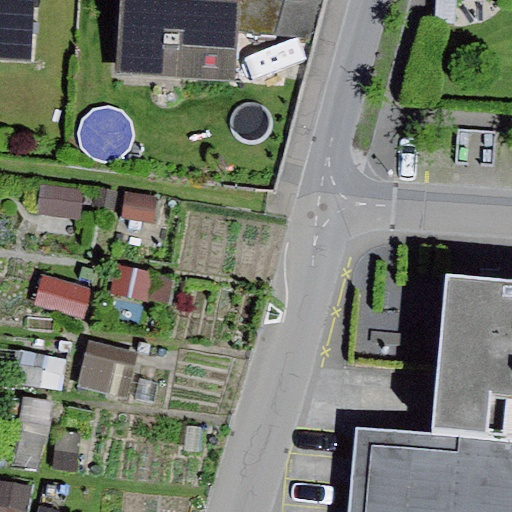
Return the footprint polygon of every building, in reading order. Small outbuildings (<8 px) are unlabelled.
[(37,0),(0,0),(0,61),(34,64),(37,0)] [(123,0),(118,76),(234,84),(237,35),(239,0),(123,0)] [(304,0),(239,0),(237,35),(277,37),(286,0),(300,0),(304,0)] [(457,0),(438,0),(436,23),(455,25),(457,0)] [(511,289),(447,283),(431,439),(511,448),(511,289)] [(511,511),(511,450),(357,435),(349,511),(511,511)]
